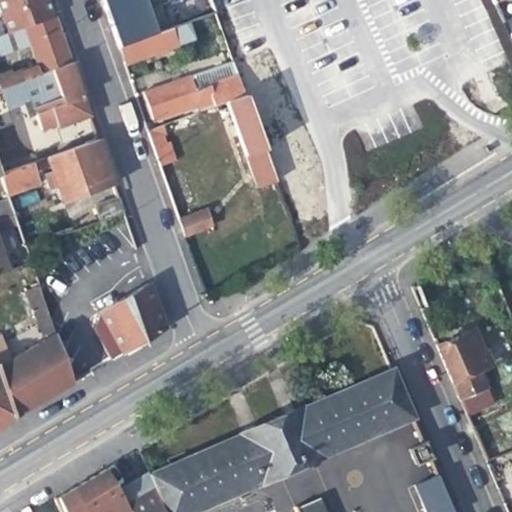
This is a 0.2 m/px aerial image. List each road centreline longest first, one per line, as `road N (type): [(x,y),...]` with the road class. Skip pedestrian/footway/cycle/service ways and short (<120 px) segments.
road 1 (residential): [(70,0),(199,357)]
road 2 (residential): [(370,255),(480,511)]
road 3 (primary): [(199,357),(0,475)]
road 4 (primary): [(370,255),(199,357)]
road 5 (primary): [(511,171),(370,255)]
